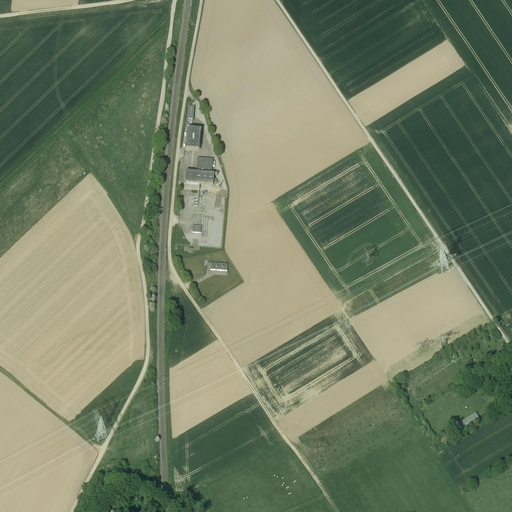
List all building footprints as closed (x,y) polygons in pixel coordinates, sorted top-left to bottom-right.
[(196,109),(189,109),(188,119),(195,120),(196,109)] [(201,132),(187,131),(186,151),(199,152),(201,132)] [(213,160),(196,158),(196,166),(212,168),(213,160)] [(213,176),(185,173),(184,184),(213,187),(213,176)] [(227,264),(209,263),(209,271),(226,271),(227,264)] [(476,414),(459,424),(464,432),(466,431),(480,422),(476,414)] [(455,432),(452,433),(446,437),(449,441),(445,443),(447,446),(452,443),(454,441),(453,438),(457,436),(455,432)]
